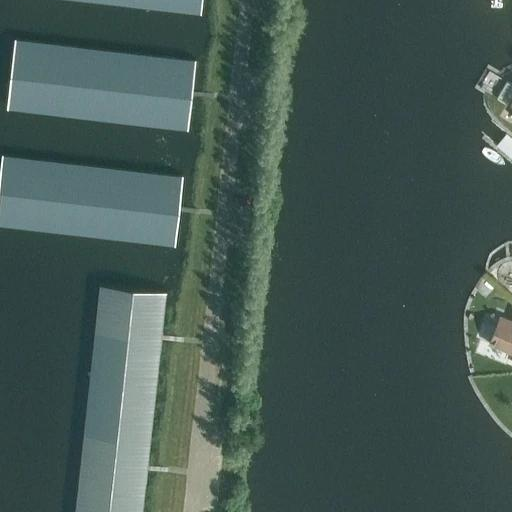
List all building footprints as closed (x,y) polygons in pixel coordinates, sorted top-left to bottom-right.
[(108,0),(201,10),(202,0),(108,0)] [(16,37),(8,105),(188,126),(192,95),(192,91),(196,58),(16,37)] [(511,85),(505,82),(495,99),(511,108),(511,85)] [(3,153),(0,177),(0,222),(175,242),(179,210),(179,206),(183,174),(3,153)] [(141,511),(146,476),(147,462),(160,345),(161,332),(166,289),(101,282),(75,511),(141,511)] [(511,353),(511,322),(501,318),(490,345),(511,353)]
